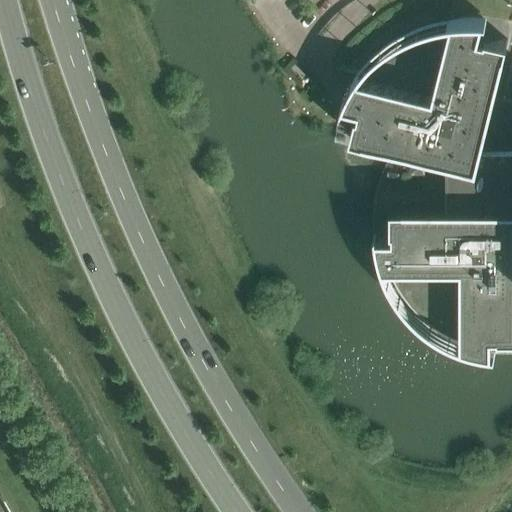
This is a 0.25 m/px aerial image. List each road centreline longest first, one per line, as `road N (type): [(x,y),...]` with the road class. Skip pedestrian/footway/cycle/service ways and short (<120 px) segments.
road 1 (secondary): [(299,511),(200,359),(143,242),(86,103),(57,0)]
road 2 (secondary): [(4,0),(27,86),(102,276),(242,511)]
